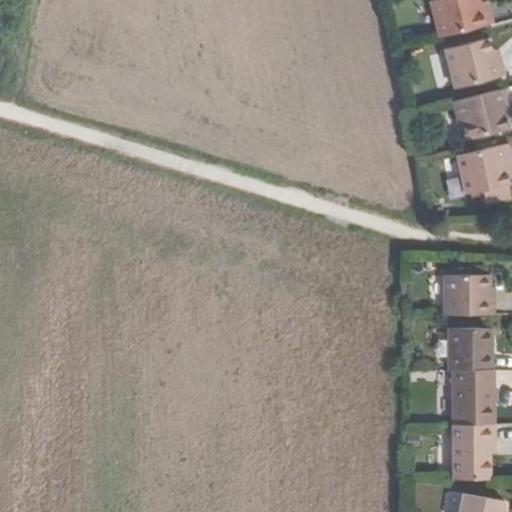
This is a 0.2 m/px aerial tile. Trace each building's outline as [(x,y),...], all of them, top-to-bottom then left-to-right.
[(437,0),(433,1),(443,38),(487,26),(483,11),(476,13),(473,5),(472,0),(437,0)] [(481,4),(473,5),(476,13),(483,11),(481,4)] [(500,50),(497,37),(448,50),(458,89),(511,74),(511,67),(510,59),(503,60),(500,50)] [(507,49),(500,50),(503,60),(510,59),(507,49)] [(506,89),(455,102),(461,122),(464,121),(469,140),(511,130),(505,106),(510,105),(506,89)] [(511,159),(511,153),(510,144),(460,155),(468,194),(487,190),(489,203),(511,197),(511,188),(511,185),(506,161),(511,159)] [(446,276),(446,316),(495,316),(495,299),(491,299),(491,276),(446,276)] [(493,329),(450,329),(451,371),(455,371),(494,371),(493,329)] [(494,371),(455,371),(456,425),(491,425),(496,425),(495,371),(494,371)] [(511,453),(511,422),(497,423),(497,454),(511,453)] [(491,480),(491,425),(456,425),(454,425),(454,480),(491,480)] [(459,511),(501,511),(504,502),(462,495),(459,511)]
